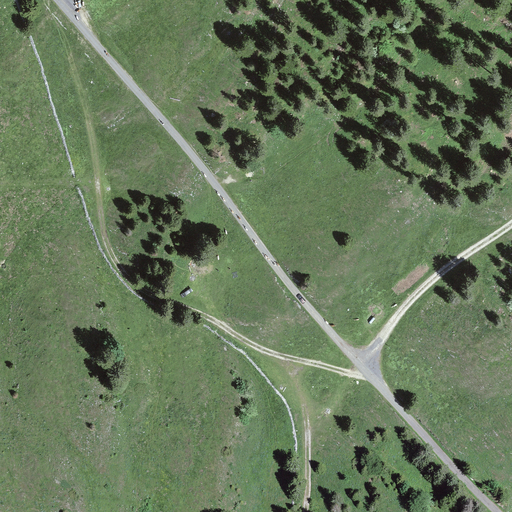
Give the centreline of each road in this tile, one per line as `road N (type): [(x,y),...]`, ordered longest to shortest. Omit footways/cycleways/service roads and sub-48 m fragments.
road 1 (unclassified): [(58,0),(183,143),(296,293),(497,511)]
road 2 (track): [(370,374),(266,351),(139,287),(123,271),(106,236),(73,70),(44,0)]
road 3 (track): [(511,224),(417,294),(360,364)]
